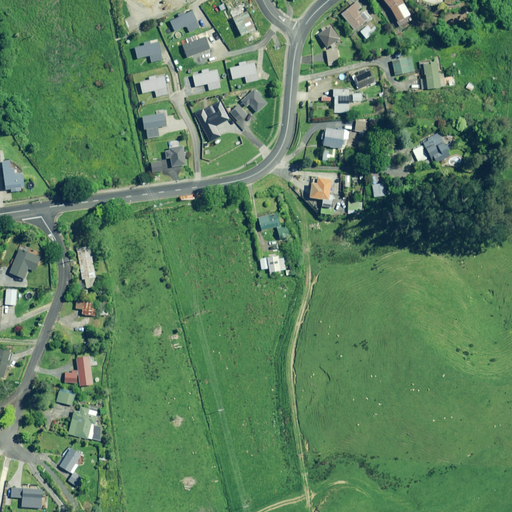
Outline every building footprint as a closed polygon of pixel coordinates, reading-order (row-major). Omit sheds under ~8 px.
[(382,0),(395,21),(396,23),(410,14),(401,0),(382,0)] [(373,19),(358,1),(341,14),(354,31),(364,24),(365,25),(373,19)] [(255,29),(244,6),(230,12),(241,36),(255,29)] [(199,27),(192,11),(170,21),(174,31),(186,26),(189,32),(199,27)] [(340,39),(330,26),(317,34),(326,48),(330,45),(332,47),(336,45),(334,43),(340,39)] [(371,30),(368,26),(360,32),(366,39),(377,30),(375,27),(371,30)] [(187,58),(211,49),(207,37),(209,36),(207,33),(190,39),(192,42),(182,46),(187,58)] [(162,60),(158,39),(143,42),(144,46),(135,48),(137,58),(149,56),(151,62),(162,60)] [(337,49),(326,50),(329,66),(339,64),(337,49)] [(415,71),(411,57),(392,61),(395,76),(415,71)] [(258,80),(254,62),(246,64),(246,61),(239,63),(240,66),(230,68),(232,79),(245,76),(246,83),(258,80)] [(438,73),(437,62),(423,63),(424,75),(426,75),(427,89),(445,87),(443,73),(438,73)] [(209,72),(208,69),(201,70),(202,73),(200,74),(199,72),(192,73),(195,86),(207,84),(209,90),(220,88),(217,70),(209,72)] [(376,82),(370,70),(364,73),(363,70),(359,72),(360,74),(353,78),(358,89),(376,82)] [(168,94),(163,73),(149,76),(149,80),(140,82),(142,93),(155,90),(156,97),(168,94)] [(475,85),(470,82),(466,88),(472,91),(475,85)] [(350,113),(350,89),(333,89),(333,97),(334,97),(334,113),(350,113)] [(266,103),(254,90),(241,102),(246,107),(249,104),(256,112),(266,103)] [(229,119),(220,102),(212,106),(216,113),(212,115),(208,108),(195,114),(209,142),(220,136),(215,126),(229,119)] [(246,115),(237,104),(229,111),(238,122),(246,115)] [(166,126),(164,113),(142,117),(144,129),(146,129),(147,138),(159,137),(157,127),(166,126)] [(368,122),(356,121),(355,131),(367,132),(368,122)] [(323,134),(321,133),(320,139),(323,139),(322,146),(341,148),(343,138),(348,138),(349,132),(324,128),(323,134)] [(445,147),(438,132),(421,140),(433,164),(448,157),(446,151),(451,149),(449,145),(445,147)] [(185,165),(183,147),(179,147),(178,140),(168,141),(169,151),(165,151),(166,159),(170,158),(171,167),(185,165)] [(367,142),(355,140),(354,148),(365,150),(367,142)] [(427,158),(421,146),(412,150),(418,162),(427,158)] [(11,168),(10,161),(2,162),(5,190),(11,189),(11,192),(21,191),(20,187),(24,187),(22,173),(14,174),(13,168),(11,168)] [(164,171),(162,161),(150,163),(152,173),(164,171)] [(322,199),(320,214),(324,215),(326,207),(331,208),(333,195),(329,194),(331,180),(317,178),(316,184),(311,183),(309,198),(322,199)] [(356,201),(347,201),(347,214),(356,214),(356,201)] [(281,228),(277,213),(258,218),(261,231),(276,227),(279,236),(288,234),(287,227),(281,228)] [(34,251),(20,245),(9,273),(23,279),(27,268),(34,271),(39,257),(33,254),(34,251)] [(97,286),(89,246),(76,248),(82,280),(85,279),(86,288),(97,286)] [(284,258),(279,259),(279,256),(260,259),(261,269),(269,268),(270,275),(279,274),(279,271),(286,270),(284,258)] [(16,290),(6,289),(5,305),(15,305),(16,290)] [(96,302),(76,300),(76,309),(82,309),(82,315),(95,316),(96,302)] [(10,352),(0,349),(0,377),(3,378),(10,352)] [(78,376),(80,386),(92,385),(89,357),(76,359),(78,371),(72,371),(72,373),(65,373),(65,383),(76,383),(77,376),(78,376)] [(75,392),(60,388),(56,402),(72,406),(75,392)] [(94,426),(98,409),(89,407),(89,409),(80,406),(79,412),(74,411),(68,434),(86,439),(87,438),(99,441),(102,427),(94,426)] [(80,454),(71,448),(60,466),(72,474),(78,465),(75,463),(80,454)] [(81,478),(74,473),(68,481),(76,486),(81,478)] [(42,490),(11,488),(11,498),(15,498),(15,504),(21,505),(21,507),(41,508),(42,490)]
